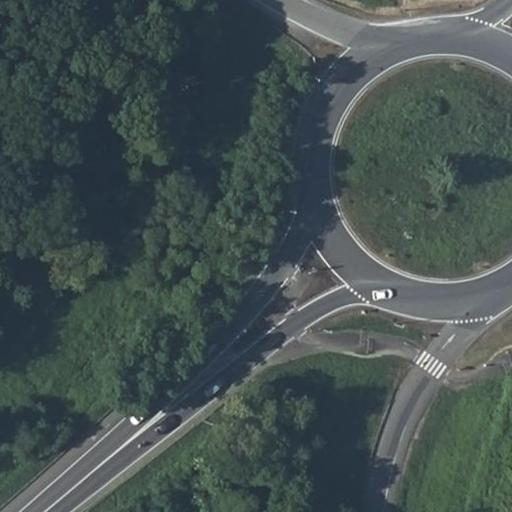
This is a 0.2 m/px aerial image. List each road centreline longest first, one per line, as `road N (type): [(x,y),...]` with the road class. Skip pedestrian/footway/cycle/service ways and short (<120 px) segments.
road 1 (secondary): [(143,427),(379,280)]
road 2 (secondary): [(326,226),(143,427)]
road 3 (trunk): [(372,511),(400,409),(428,363),(504,282)]
road 4 (secondary): [(384,45),(336,86),(319,118),(311,175),(326,226)]
road 5 (secondary): [(44,511),(143,427)]
road 6 (secondary): [(379,280),(436,296),(504,282)]
road 7 (trunk): [(384,45),(269,0)]
